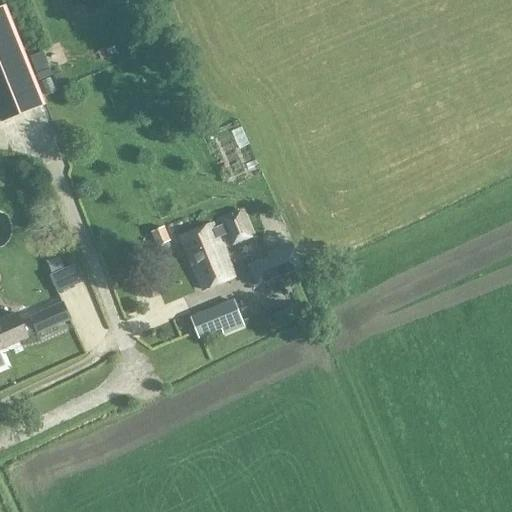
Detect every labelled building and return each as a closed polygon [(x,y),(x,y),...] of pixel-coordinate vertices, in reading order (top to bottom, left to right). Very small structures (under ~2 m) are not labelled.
[(44,105),(4,7),(0,8),(0,117),(2,122),(44,105)] [(234,144),(225,148),(234,174),(243,170),(234,144)] [(234,277),(221,244),(218,237),(227,233),(231,244),(252,235),(242,211),(221,219),(223,224),(214,228),(212,223),(181,236),(203,289),(234,277)] [(152,233),(158,247),(170,241),(164,228),(152,233)] [(293,249),(263,261),(249,267),(256,286),(301,267),(293,249)] [(83,279),(77,264),(51,275),(57,290),(83,279)] [(80,286),(66,289),(72,314),(86,311),(80,286)] [(241,320),(233,300),(203,312),(212,332),(241,320)] [(31,321),(22,324),(17,313),(0,321),(0,349),(27,337),(26,334),(35,330),(37,334),(71,319),(64,302),(29,317),(31,321)]
